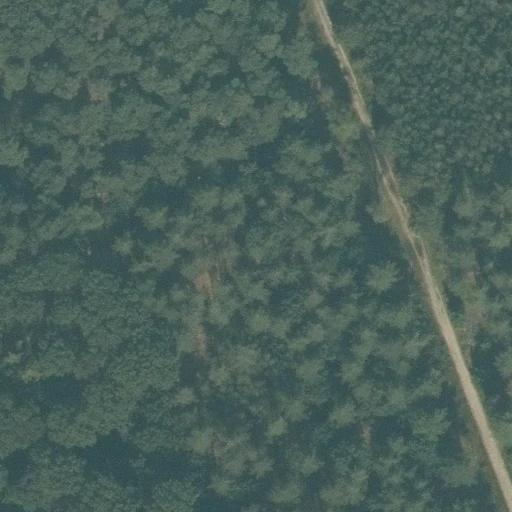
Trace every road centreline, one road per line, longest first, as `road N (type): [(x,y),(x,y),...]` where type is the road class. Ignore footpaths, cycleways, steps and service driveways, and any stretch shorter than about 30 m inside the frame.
road 1 (track): [(511,485),(396,202)]
road 2 (track): [(396,202),(314,0)]
